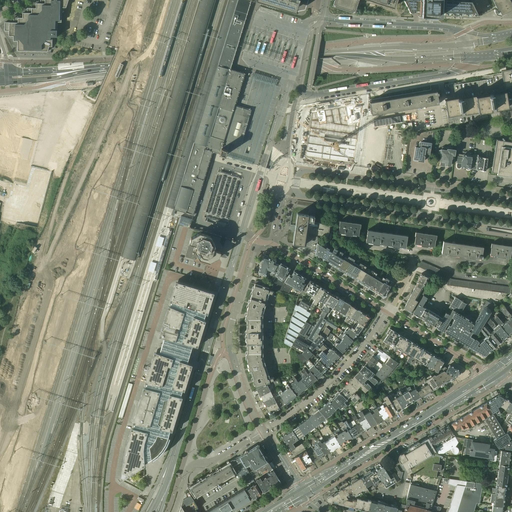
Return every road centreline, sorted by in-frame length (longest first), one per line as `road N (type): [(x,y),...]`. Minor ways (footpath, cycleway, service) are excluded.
road 1 (secondary): [(74,78),(383,60)]
road 2 (residential): [(511,200),(304,170),(294,188)]
road 3 (residential): [(294,188),(511,229)]
road 4 (secondary): [(320,52),(105,68)]
road 5 (residential): [(264,432),(228,334),(259,241)]
road 6 (secondary): [(499,37),(320,52)]
road 7 (residential): [(264,432),(345,365),(387,311)]
road 8 (residential): [(450,403),(437,399),(330,463),(331,474)]
road 9 (residential): [(331,474),(346,476),(391,450),(447,416),(450,403)]
road 10 (primary): [(331,474),(450,403)]
road 11 (residential): [(174,511),(191,465),(264,432)]
road 12 (residential): [(276,245),(387,311)]
road 13 (residential): [(387,311),(493,376)]
